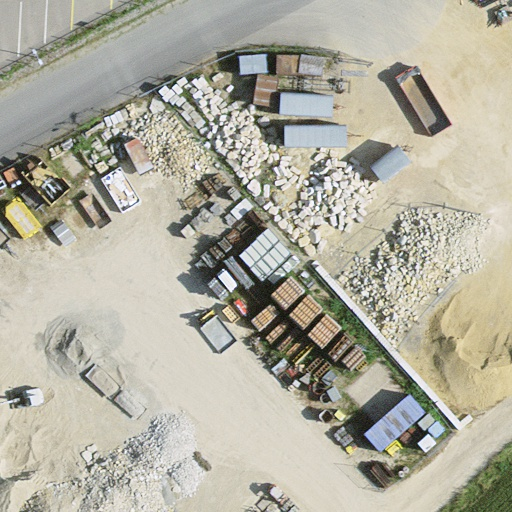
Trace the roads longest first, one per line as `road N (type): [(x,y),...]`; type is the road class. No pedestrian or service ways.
road 1 (motorway): [(0,198),(348,0)]
road 2 (residential): [(0,118),(225,0)]
road 3 (track): [(511,403),(400,511)]
